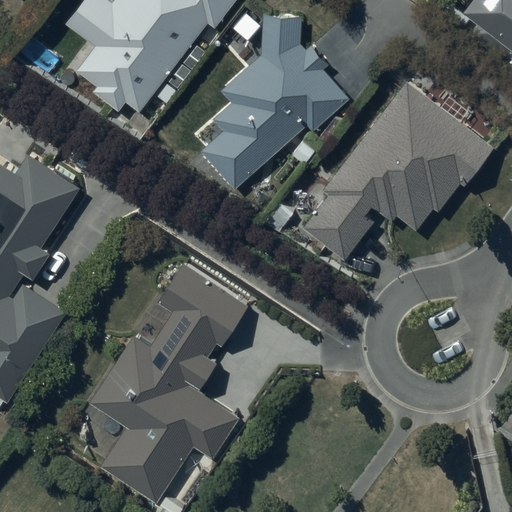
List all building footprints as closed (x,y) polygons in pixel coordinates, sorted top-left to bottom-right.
[(87,0),(73,21),(102,41),(84,68),(104,81),(99,89),(126,107),(133,97),(151,109),(214,17),(225,24),(241,0),(87,0)] [(511,0),(480,0),(478,4),(511,30),(511,0)] [(271,13),(269,51),(231,86),(241,98),(222,115),(231,126),(210,146),(245,184),(316,118),(324,126),(356,96),(331,68),(340,60),(323,42),(317,48),(311,41),(312,16),(271,13)] [(506,146),(417,75),(330,184),(338,190),(310,225),(348,255),(380,215),(373,210),(382,198),(399,212),(404,205),(422,220),(437,201),(445,208),(464,185),(459,181),(467,171),(478,180),(506,146)] [(325,147),(309,132),(293,151),(310,165),(325,147)] [(24,165),(0,150),(0,407),(2,408),(9,396),(13,399),(71,307),(24,278),(32,265),(44,273),(59,249),(49,243),(86,183),(34,151),(24,165)] [(304,209),(287,196),(274,213),(290,226),(304,209)] [(158,341),(141,331),(98,401),(134,423),(109,464),(164,499),(203,434),(224,447),(247,411),(209,387),(261,304),(187,258),(163,297),(179,307),(158,341)]
